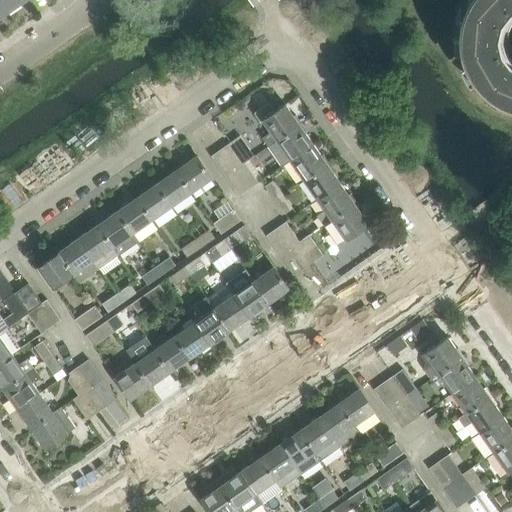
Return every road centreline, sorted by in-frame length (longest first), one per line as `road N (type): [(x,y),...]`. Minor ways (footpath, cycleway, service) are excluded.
road 1 (residential): [(101,511),(450,270)]
road 2 (residential): [(0,237),(287,37)]
road 3 (residential): [(450,270),(287,37)]
road 4 (residential): [(0,69),(99,0)]
